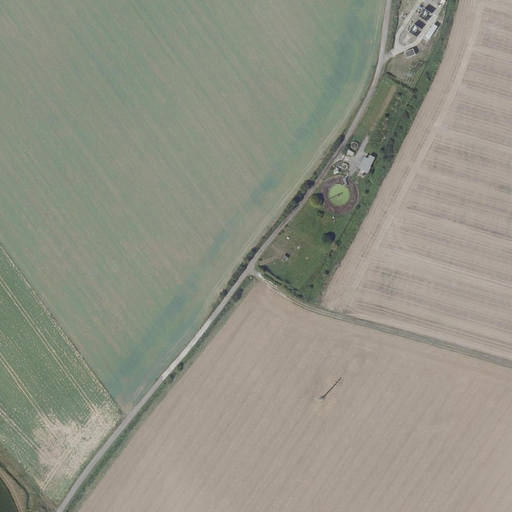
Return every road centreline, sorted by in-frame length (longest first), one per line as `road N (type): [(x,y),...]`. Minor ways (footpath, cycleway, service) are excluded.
road 1 (track): [(391,0),(382,59),(343,143),(59,511)]
road 2 (track): [(248,269),(311,309),(511,367)]
